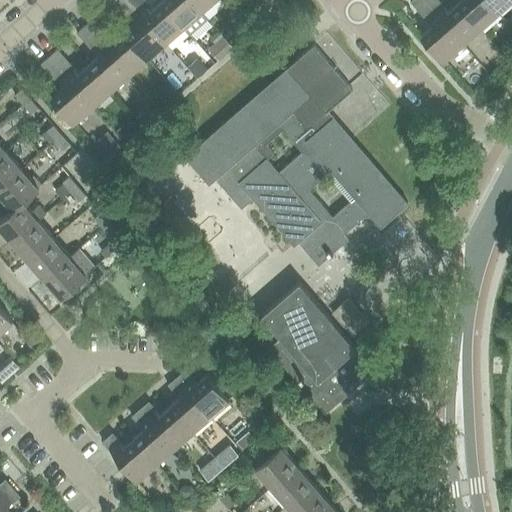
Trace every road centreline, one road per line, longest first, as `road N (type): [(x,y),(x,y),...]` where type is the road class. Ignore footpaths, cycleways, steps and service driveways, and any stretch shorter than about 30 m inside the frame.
road 1 (tertiary): [(468,511),(462,332),(479,255),(511,177)]
road 2 (residential): [(511,145),(442,107),(355,9)]
road 3 (residential): [(71,462),(29,413),(84,364)]
road 4 (residential): [(84,364),(0,272)]
